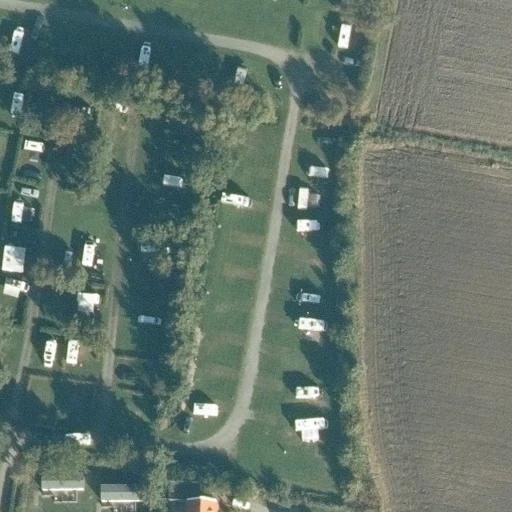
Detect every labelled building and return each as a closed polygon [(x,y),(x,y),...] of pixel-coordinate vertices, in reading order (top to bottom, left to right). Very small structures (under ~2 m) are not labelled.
[(333,27),(333,0),(308,0),(308,27),(333,27)] [(87,58),(93,36),(79,33),(74,55),(87,58)] [(18,36),(15,55),(37,59),(40,40),(18,36)] [(240,86),(252,86),(253,63),(241,63),(240,86)] [(0,156),(17,157),(18,136),(0,135),(0,156)] [(316,154),(316,174),(334,174),(334,154),(316,154)] [(88,274),(111,275),(111,250),(89,249),(88,274)] [(310,257),(309,274),(334,275),(334,258),(310,257)] [(152,292),(154,270),(130,268),(128,290),(152,292)] [(0,307),(21,308),(22,287),(0,286),(0,307)] [(98,295),(80,296),(81,313),(99,312),(98,295)] [(166,354),(168,335),(150,334),(148,352),(166,354)] [(120,383),(145,387),(149,364),(125,360),(120,383)] [(310,405),(311,384),(283,383),(282,404),(310,405)] [(88,473),(41,473),(41,491),(89,491),(88,473)] [(138,484),(100,485),(100,503),(138,502),(138,484)] [(222,511),(223,501),(196,500),(195,511),(222,511)]
